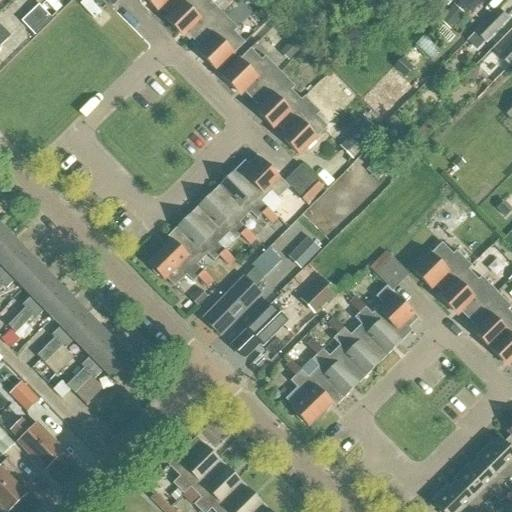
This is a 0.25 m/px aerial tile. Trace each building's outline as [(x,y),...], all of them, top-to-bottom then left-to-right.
[(142,0),(156,14),(160,10),(163,14),(177,0),(142,0)] [(177,0),(163,14),(167,17),(163,21),(181,39),(185,36),(193,43),(221,15),(206,0),(203,4),(199,0),(177,0)] [(479,21),(494,6),(488,0),(479,0),(469,11),(479,21)] [(32,34),(50,18),(38,6),(21,23),(32,34)] [(485,43),(507,21),(497,11),(475,34),(485,43)] [(236,30),(221,15),(193,43),(200,51),(196,55),(215,73),(244,45),(233,34),(236,30)] [(105,33),(95,23),(85,34),(91,40),(83,47),(82,49),(106,73),(107,74),(120,61),(119,60),(122,57),(123,57),(124,56),(125,57),(127,55),(105,33)] [(459,33),(448,23),(436,36),(446,46),(459,33)] [(0,48),(11,38),(0,26),(0,48)] [(82,49),(83,47),(77,41),(66,52),(72,58),(65,65),(64,67),(88,91),(89,92),(102,79),(101,78),(106,73),(82,49)] [(288,63),(299,52),(290,43),(279,54),(288,63)] [(509,67),(511,64),(511,44),(499,57),(509,67)] [(242,94),(250,101),(278,73),(264,58),(260,62),(249,50),(220,79),(239,98),(242,94)] [(303,55),(296,62),(300,67),(306,67),(311,62),(303,55)] [(64,67),(65,65),(59,59),(48,70),(54,76),(46,83),(45,85),(70,109),(70,110),(84,97),(83,97),(88,91),(64,67)] [(279,131),(307,102),(303,98),(300,102),(290,92),(293,88),(278,73),(250,101),(257,109),(254,113),(272,131),(276,128),(279,131)] [(45,85),(46,83),(40,77),(29,88),(36,94),(28,101),(27,103),(46,122),(52,128),(65,115),(64,115),(70,109),(45,85)] [(27,103),(28,101),(17,90),(6,101),(12,106),(3,115),(13,125),(11,128),(26,143),(39,130),(38,129),(46,122),(27,103)] [(319,114),(307,102),(279,131),(283,135),(279,138),(298,157),(327,128),(316,117),(319,114)] [(366,121),(339,147),(352,161),(379,134),(366,121)] [(288,189),(256,157),(247,166),(244,163),(232,175),(260,203),(270,193),(277,200),(288,189)] [(457,172),(464,165),(458,159),(451,165),(457,172)] [(373,164),(366,172),(377,183),(384,175),(373,164)] [(276,220),(260,203),(232,175),(210,196),(239,225),(249,214),(256,221),(261,216),(271,226),(276,220)] [(322,189),(317,184),(301,201),(306,206),(322,189)] [(239,225),(210,196),(189,217),(217,246),(228,235),(234,242),(239,237),(249,247),(255,241),(239,225)] [(505,219),(511,211),(511,210),(504,203),(496,211),(505,219)] [(234,262),(217,246),(189,217),(166,239),(170,243),(196,267),(206,256),(213,263),(218,258),(228,268),(234,262)] [(0,252),(12,241),(0,228),(0,252)] [(145,265),(165,246),(159,239),(139,258),(145,265)] [(321,251),(308,239),(289,259),(301,271),(321,251)] [(0,282),(27,256),(12,241),(0,252),(0,268),(0,269),(0,282)] [(196,267),(170,243),(147,265),(163,282),(165,281),(173,289),(185,277),(192,284),(197,279),(206,289),(212,284),(196,267)] [(452,256),(441,245),(412,273),(431,291),(434,288),(437,291),(466,263),(455,252),(452,256)] [(374,275),(390,259),(385,254),(369,270),(374,275)] [(42,271),(27,256),(0,282),(0,284),(3,287),(5,290),(14,282),(22,291),(42,271)] [(471,268),(466,263),(437,291),(441,295),(438,299),(456,317),(460,314),(467,321),(495,293),(481,278),(477,281),(467,271),(471,268)] [(253,289),(264,279),(254,270),(244,280),(245,280),(253,289)] [(28,314),(57,286),(42,271),(22,291),(30,299),(22,307),(24,310),(28,314)] [(243,306),(257,293),(253,289),(245,280),(204,320),(217,333),(233,317),(236,318),(237,319),(247,310),(243,306)] [(314,315),(336,294),(322,280),(300,300),(314,315)] [(52,320),(71,301),(57,286),(28,314),(32,317),(34,320),(43,312),(52,320)] [(381,305),(371,316),(399,344),(411,333),(408,329),(417,320),(386,288),(375,299),(381,305)] [(271,308),(231,347),(244,360),(260,345),(263,346),(264,346),(273,337),(286,323),(279,315),(297,297),(288,289),(271,307),(271,308)] [(197,309),(207,299),(199,291),(190,301),(197,309)] [(510,308),(495,293),(467,321),(475,329),(471,332),(489,350),(511,327),(511,316),(507,311),(510,308)] [(399,344),(371,316),(354,299),(349,305),(358,315),(353,320),(360,327),(350,337),(378,366),(399,344)] [(58,344),(86,316),(71,301),(52,320),(59,328),(51,337),(54,340),(58,344)] [(9,303),(0,312),(0,319),(7,326),(11,323),(20,314),(17,311),(9,303)] [(24,310),(16,319),(23,326),(32,317),(28,314),(24,310)] [(81,351),(101,331),(86,316),(58,344),(61,347),(64,350),(73,342),(81,351)] [(12,322),(7,327),(14,335),(23,326),(16,319),(12,322)] [(378,366),(350,337),(333,320),(327,326),(337,336),(332,341),(339,348),(328,358),(357,387),(378,366)] [(511,327),(489,350),(507,368),(510,365),(511,367),(511,327)] [(87,374),(116,346),(101,331),(81,351),(89,358),(80,367),(84,370),(87,374)] [(61,347),(58,344),(54,340),(45,349),(52,356),(61,347)] [(357,387),(328,358),(312,341),(306,347),(316,357),(311,362),(317,369),(307,379),(331,406),(334,409),(357,387)] [(131,362),(116,346),(87,374),(91,378),(94,380),(102,372),(111,381),(131,362)] [(44,365),(52,356),(45,349),(36,358),(44,365)] [(308,428),(331,406),(307,379),(290,362),(284,368),(294,378),(289,383),(296,390),(284,401),(293,410),(291,411),(308,428)] [(82,387),(91,378),(87,374),(84,370),(75,379),(82,387)] [(102,389),(94,380),(91,378),(82,387),(73,395),(84,407),(102,389)] [(73,395),(82,387),(75,379),(66,388),(73,395)] [(29,414),(39,404),(20,384),(9,394),(29,414)] [(30,433),(20,422),(9,432),(19,443),(18,445),(44,473),(63,455),(36,427),(30,433)] [(14,446),(0,430),(0,455),(2,458),(14,446)] [(190,490),(218,461),(196,439),(167,467),(179,479),(172,486),(183,497),(190,490)] [(511,451),(504,443),(501,440),(493,447),(490,444),(474,459),(478,463),(504,486),(511,478),(511,451)] [(209,511),(211,511),(239,482),(218,461),(190,490),(200,500),(193,507),(197,511),(209,511)] [(511,494),(504,486),(478,463),(472,469),(468,465),(453,480),(456,484),(482,508),(493,497),(500,504),(505,499),(511,506),(511,494)] [(0,507),(4,511),(9,511),(26,497),(0,470),(0,507)] [(251,511),(260,504),(239,482),(211,511),(251,511)] [(486,511),(482,508),(456,484),(450,490),(446,487),(431,502),(435,506),(434,506),(439,511),(486,511)] [(150,500),(162,511),(167,511),(170,510),(155,495),(150,500)]
